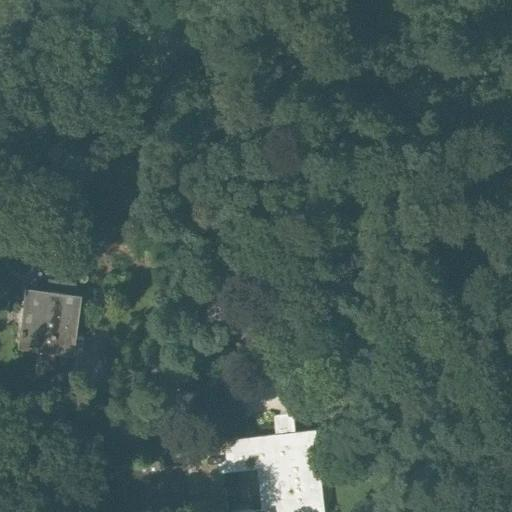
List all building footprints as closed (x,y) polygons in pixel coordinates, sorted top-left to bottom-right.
[(34,289),(25,287),(16,348),(38,351),(37,357),(65,361),(66,354),(72,354),(80,295),(74,294),(76,283),(35,277),(34,289)] [(186,385),(212,383),(211,372),(185,375),(186,385)] [(214,407),(212,383),(186,385),(181,385),(183,410),(214,407)] [(317,427),(297,429),(295,411),(274,413),(276,432),(221,438),(225,469),(259,465),(264,506),(325,499),(317,427)] [(90,440),(115,437),(112,414),(88,416),(90,440)] [(161,458),(118,463),(123,511),(193,502),(194,511),(216,511),(230,510),(225,469),(221,438),(185,442),(188,462),(161,466),(161,458)]
